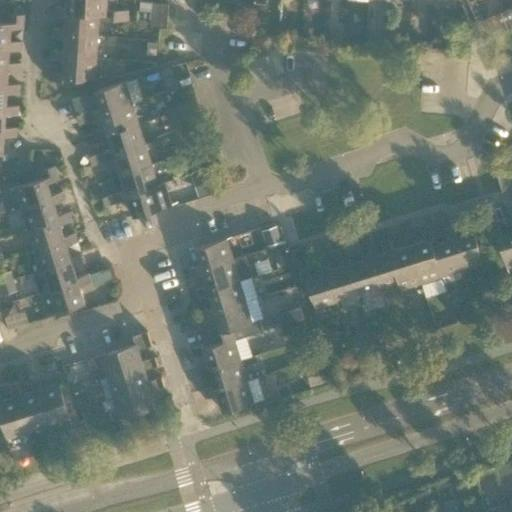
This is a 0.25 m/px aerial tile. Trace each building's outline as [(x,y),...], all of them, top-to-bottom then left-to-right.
[(138,10),(117,9),(117,0),(67,0),(67,6),(55,5),(54,15),(66,16),(66,10),(99,13),(114,14),(114,19),(137,20),(138,10)] [(455,10),(456,4),(456,0),(433,0),(433,1),(455,3),(454,10),(455,10)] [(151,26),(167,27),(168,3),(152,2),(151,26)] [(97,36),(99,13),(66,10),(66,16),(65,28),(53,27),(53,37),(65,37),(65,34),(97,36)] [(23,28),(24,14),(11,14),(10,22),(0,20),(0,44),(10,45),(10,40),(11,27),(23,28)] [(479,21),(485,35),(500,29),(495,15),(479,21)] [(314,36),(314,26),(302,25),(301,36),(314,36)] [(336,29),(325,28),(325,38),(335,39),(336,29)] [(348,29),(348,41),(361,42),(362,30),(348,29)] [(430,41),(441,42),(442,36),(438,31),(431,31),(430,41)] [(96,57),(97,36),(65,34),(65,37),(64,49),(52,49),(51,58),(63,59),(63,56),(96,57)] [(21,50),(22,41),(10,40),(10,45),(0,44),(0,65),(9,66),(9,61),(10,50),(21,50)] [(146,54),(156,55),(157,42),(147,41),(146,54)] [(95,78),(96,57),(63,56),(63,59),(62,71),(50,70),(50,79),(63,80),(64,77),(102,79),(102,78),(95,78)] [(20,72),(21,62),(9,61),(9,66),(0,65),(0,87),(7,88),(8,83),(8,71),(20,72)] [(162,81),(166,92),(180,88),(176,76),(162,81)] [(101,111),(132,102),(126,81),(133,79),(132,78),(94,90),(100,107),(88,110),(91,119),(103,116),(101,111)] [(19,93),(20,84),(8,83),(7,88),(0,87),(0,108),(6,109),(6,104),(7,93),(19,93)] [(108,132),(139,122),(132,102),(101,111),(103,116),(108,132)] [(18,115),(18,105),(6,104),(6,109),(0,108),(0,130),(5,131),(5,126),(6,114),(18,115)] [(79,123),(91,119),(88,110),(76,114),(79,123)] [(114,153),(145,143),(139,122),(108,132),(113,148),(101,152),(104,161),(115,157),(114,153)] [(16,137),(17,127),(5,126),(5,131),(0,130),(0,153),(3,154),(4,136),(16,137)] [(197,149),(192,133),(176,137),(181,153),(197,149)] [(120,173),(151,164),(145,143),(114,153),(115,157),(120,173)] [(92,165),(104,161),(101,152),(89,156),(92,165)] [(189,157),(194,171),(205,168),(200,154),(189,157)] [(127,194),(158,184),(151,164),(120,173),(125,189),(114,193),(117,202),(128,199),(127,194)] [(22,209),(53,199),(52,194),(48,182),(59,179),(55,165),(42,169),(45,177),(8,188),(8,189),(4,191),(10,211),(21,207),(22,209)] [(213,190),(206,170),(192,175),(198,195),(213,190)] [(511,170),(497,175),(511,183),(511,170)] [(511,191),(511,188),(511,184),(511,183),(497,175),(503,194),(511,191)] [(127,194),(128,199),(134,216),(179,202),(178,201),(172,203),(165,181),(158,184),(127,194)] [(60,220),(58,215),(54,203),(65,200),(63,191),(52,194),(53,199),(22,209),(28,229),(60,220)] [(106,206),(117,202),(114,193),(103,196),(106,206)] [(66,240),(64,235),(61,224),(72,220),(69,211),(58,215),(60,220),(28,229),(34,250),(66,240)] [(487,270),(476,233),(480,232),(476,219),(466,222),(470,233),(458,237),(455,238),(464,270),(484,264),(486,270),(487,270)] [(511,231),(503,234),(500,222),(490,225),(495,238),(498,237),(509,275),(510,274),(508,267),(511,265),(511,231)] [(262,230),(267,245),(282,241),(277,225),(262,230)] [(434,245),(434,244),(433,239),(436,238),(432,225),(423,228),(427,240),(411,245),(423,283),(444,276),(434,245)] [(455,238),(458,237),(455,225),(446,228),(450,240),(434,244),(434,245),(444,276),(464,270),(455,238)] [(72,261),(71,256),(67,245),(79,241),(76,232),(64,235),(66,240),(34,250),(41,270),(72,261)] [(202,268),(233,259),(227,239),(234,237),(234,236),(196,247),(201,264),(190,267),(192,277),(204,273),(202,268)] [(423,283),(411,245),(395,250),(391,238),(382,241),(386,252),(389,251),(399,282),(398,283),(400,290),(423,283)] [(389,251),(386,252),(374,256),(370,244),(361,247),(365,258),(369,257),(378,289),(398,283),(399,282),(389,251)] [(369,257),(365,258),(353,262),(350,251),(341,254),(344,265),(348,264),(357,295),(378,289),(369,257)] [(78,281),(77,277),(73,265),(85,262),(82,252),(71,256),(72,261),(41,270),(34,272),(40,292),(78,281)] [(283,254),(276,257),(279,266),(286,264),(283,254)] [(348,264),(344,265),(333,268),(329,257),(320,260),(324,271),(327,270),(337,301),(357,295),(348,264)] [(208,289),(240,279),(233,259),(202,268),(204,273),(207,284),(196,288),(198,297),(210,294),(208,289)] [(327,270),(324,271),(312,275),(308,264),(299,266),(303,279),(307,278),(318,314),(319,314),(317,308),(337,301),(327,270)] [(0,282),(12,279),(10,270),(0,272),(0,282)] [(41,316),(85,303),(80,286),(91,283),(88,273),(77,277),(78,281),(40,292),(47,313),(40,315),(41,316)] [(12,279),(0,282),(0,293),(15,289),(12,279)] [(215,310),(246,300),(240,279),(208,289),(210,294),(213,306),(202,309),(205,318),(216,314),(215,310)] [(235,339),(235,340),(242,338),(242,337),(263,330),(259,318),(252,321),(246,300),(215,310),(216,314),(224,341),(225,342),(235,339)] [(3,304),(6,316),(18,312),(14,301),(3,304)] [(300,306),(277,313),(281,324),(304,317),(300,306)] [(304,320),(293,324),(297,337),(308,334),(304,320)] [(143,364),(142,360),(138,349),(152,345),(148,331),(133,335),(135,343),(94,356),(94,357),(99,356),(105,377),(107,377),(107,375),(143,364)] [(241,360),(235,340),(235,339),(225,342),(224,341),(205,347),(204,343),(191,347),(194,356),(206,353),(209,365),(210,369),(241,360)] [(149,384),(148,381),(145,369),(159,365),(156,356),(142,360),(143,364),(107,375),(107,377),(113,395),(149,384)] [(217,390),(247,380),(241,360),(210,369),(209,365),(197,368),(200,377),(212,373),(215,385),(217,390)] [(327,380),(321,362),(306,366),(312,385),(327,380)] [(38,390),(49,426),(70,419),(72,426),(73,425),(60,383),(43,388),(38,374),(29,377),(34,391),(38,390)] [(114,420),(156,407),(151,390),(165,385),(162,377),(148,381),(149,384),(113,395),(117,408),(111,410),(114,420)] [(217,390),(215,385),(204,389),(207,398),(218,394),(223,411),(261,400),(261,399),(254,401),(247,380),(217,390)] [(38,390),(34,391),(23,395),(18,381),(9,384),(13,397),(17,396),(28,432),(49,426),(38,390)] [(17,396),(13,397),(2,401),(0,395),(0,417),(6,439),(28,432),(17,396)] [(147,420),(144,412),(119,419),(122,428),(147,420)] [(24,458),(20,446),(11,449),(15,461),(24,458)] [(511,470),(511,468),(510,462),(509,461),(497,465),(498,466),(501,475),(511,470)] [(481,470),(488,493),(499,490),(493,467),(481,470)] [(459,511),(456,498),(444,502),(447,511),(459,511)] [(510,511),(507,503),(484,510),(484,511),(510,511)]
